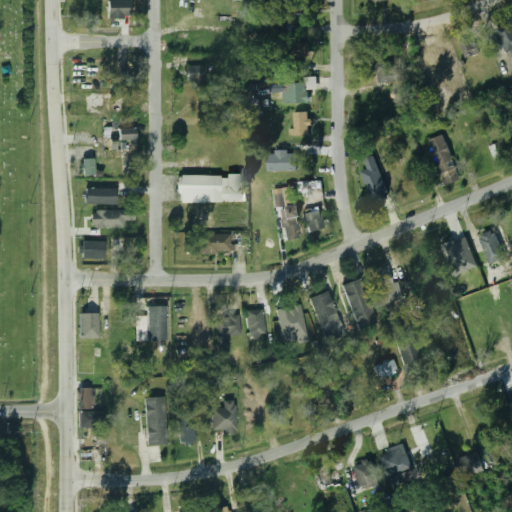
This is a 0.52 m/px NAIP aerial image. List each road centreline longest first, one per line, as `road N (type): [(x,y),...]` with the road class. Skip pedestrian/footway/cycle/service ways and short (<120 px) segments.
road 1 (residential): [(511,184),(279,278),(66,281)]
road 2 (residential): [(511,370),(264,458),(166,478),(66,481)]
road 3 (secondary): [(63,407),(54,0)]
road 4 (residential): [(158,281),(151,0)]
road 5 (residential): [(357,246),(342,184),(339,0)]
road 6 (residential): [(486,0),(426,23),(340,33)]
